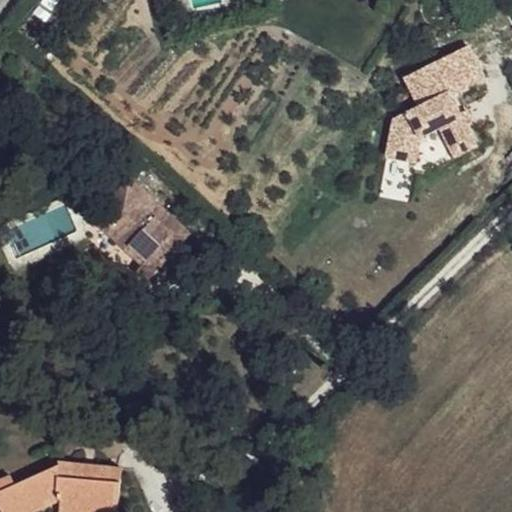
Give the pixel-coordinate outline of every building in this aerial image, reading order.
[(490,78),(470,47),(399,78),(416,104),(389,118),(383,157),(418,163),(420,136),(436,128),(453,158),(482,140),(467,126),(471,118),(458,97),(490,78)] [(137,179),(132,183),(190,239),(196,234),(137,179)] [(132,183),(100,217),(146,263),(137,271),(148,282),(190,239),(132,183)] [(15,478),(0,486),(0,497),(6,511),(26,511),(57,497),(64,500),(86,502),(87,510),(104,511),(107,503),(128,505),(129,469),(65,463),(20,486),(15,478)] [(57,497),(26,511),(49,511),(60,507),(60,511),(127,511),(128,505),(107,503),(104,511),(87,510),(86,502),(64,500),(57,497)]
